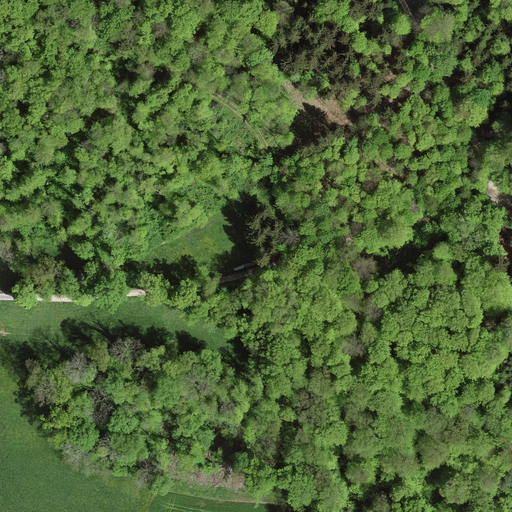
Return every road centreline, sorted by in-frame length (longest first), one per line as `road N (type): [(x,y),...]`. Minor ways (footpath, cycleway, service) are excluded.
road 1 (track): [(112,295),(182,288),(511,202)]
road 2 (track): [(503,203),(397,0)]
